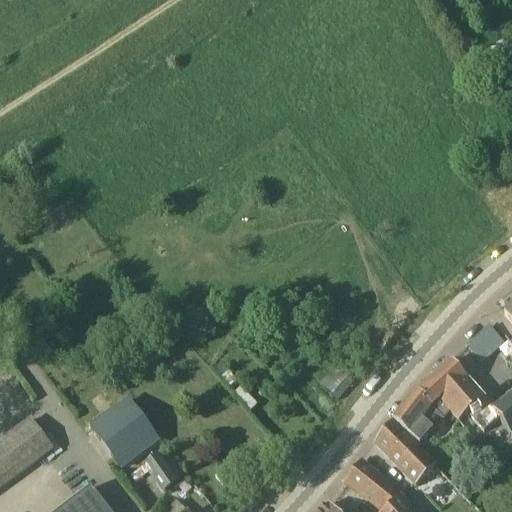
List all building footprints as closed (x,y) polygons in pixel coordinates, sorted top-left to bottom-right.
[(504,344),(503,343),(490,328),(465,350),(466,351),(468,350),(481,365),(504,344)] [(449,414),(459,425),(469,416),(471,419),(483,432),(500,417),(452,364),(453,363),(451,362),(417,392),(434,411),(444,421),(449,414)] [(353,385),(335,367),(320,384),(321,386),(337,401),(338,402),(339,401),(353,386),(353,385)] [(444,421),(434,411),(417,392),(416,393),(392,424),(435,470),(438,467),(418,447),(433,432),(434,433),(444,421)] [(511,396),(495,409),(511,432),(511,396)] [(117,465),(156,438),(132,405),(93,432),(117,465)] [(0,493),(55,452),(31,420),(0,443),(0,493)] [(392,424),(375,446),(414,489),(435,470),(392,424)] [(186,479),(165,452),(162,448),(127,475),(134,485),(149,473),(166,496),(186,479)] [(403,497),(377,476),(361,464),(344,484),(379,511),(413,511),(402,499),(403,497)] [(227,468),(216,477),(224,486),(235,476),(227,468)]
